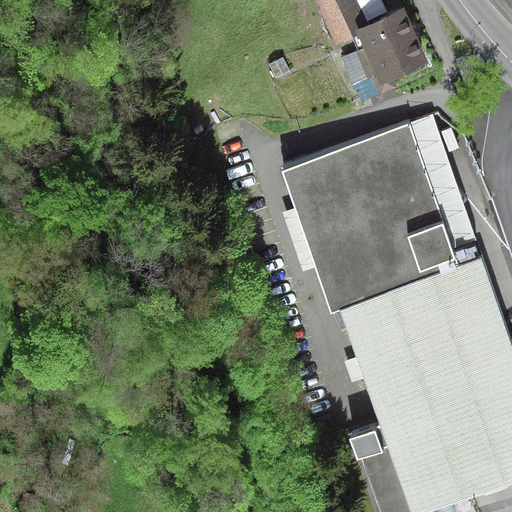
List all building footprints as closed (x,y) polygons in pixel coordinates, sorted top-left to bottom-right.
[(357,30),(365,26),(353,0),(316,0),(337,45),(359,36),(357,30)] [(394,80),(430,64),(405,8),(365,26),(357,30),(359,36),(365,47),(357,51),(368,79),(373,77),(380,93),(381,94),(397,87),(394,80)] [(368,79),(357,51),(341,57),(353,84),(354,84),(361,100),(380,93),(373,77),(368,79)] [(283,57),(269,64),(276,77),(290,70),(283,57)] [(434,115),(410,124),(454,255),(478,246),(434,115)] [(381,511),(428,511),(511,483),(511,345),(478,246),(454,255),(410,124),(283,171),(295,209),(315,267),(331,313),(340,310),(357,357),(364,378),(382,430),(350,439),(359,460),(363,458),(381,511)] [(315,267),(295,209),(284,213),(304,271),(315,267)] [(352,382),(364,378),(357,357),(345,361),(352,382)]
